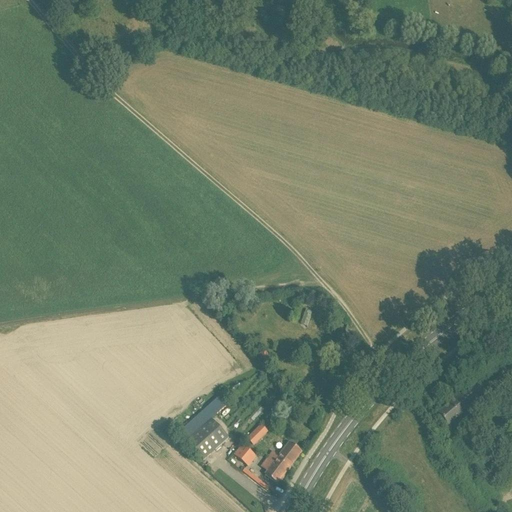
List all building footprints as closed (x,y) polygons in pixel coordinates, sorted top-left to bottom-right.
[(507,379),(494,364),(484,373),(483,373),(448,403),(449,405),(438,414),(448,425),(459,416),(461,419),(497,388),(507,379)] [(217,414),(226,407),(220,400),(212,408),(217,414)] [(211,419),(205,425),(187,441),(187,442),(204,461),(223,444),(228,439),(211,419)] [(246,439),(254,447),(269,431),(261,423),(246,439)] [(479,458),(461,437),(451,445),(469,466),(479,458)] [(277,485),(301,453),(288,443),(277,457),(271,453),(260,467),(267,472),(265,475),(277,485)] [(247,467),(255,458),(242,447),(234,455),(247,467)] [(408,498),(401,503),(406,510),(413,505),(408,498)]
